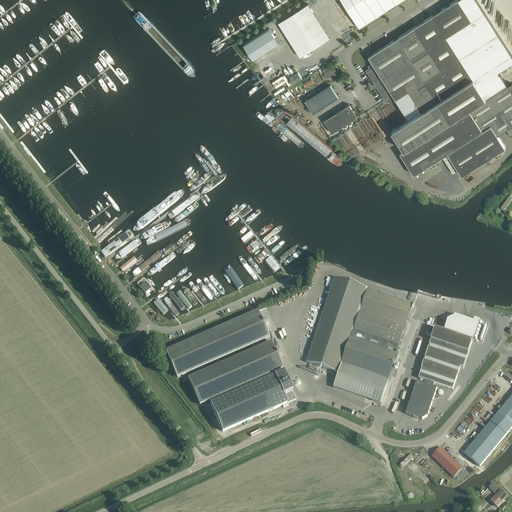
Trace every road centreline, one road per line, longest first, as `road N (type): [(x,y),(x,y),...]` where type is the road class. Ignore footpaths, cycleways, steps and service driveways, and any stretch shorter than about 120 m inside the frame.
road 1 (tertiary): [(201,466),(317,414),(391,442),(430,440),(511,355)]
road 2 (unclassified): [(201,466),(0,205)]
road 3 (residential): [(372,109),(344,56),(428,0)]
road 4 (unknown): [(395,416),(431,421),(495,345)]
